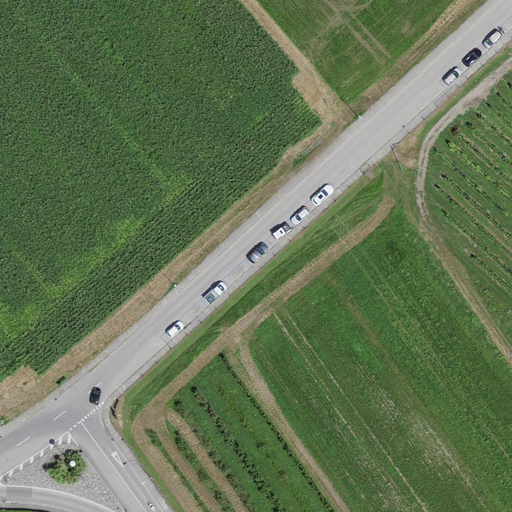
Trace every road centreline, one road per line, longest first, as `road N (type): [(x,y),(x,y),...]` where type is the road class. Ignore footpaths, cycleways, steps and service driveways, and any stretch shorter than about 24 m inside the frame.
road 1 (residential): [(70,406),(511,6)]
road 2 (residential): [(144,511),(70,406)]
